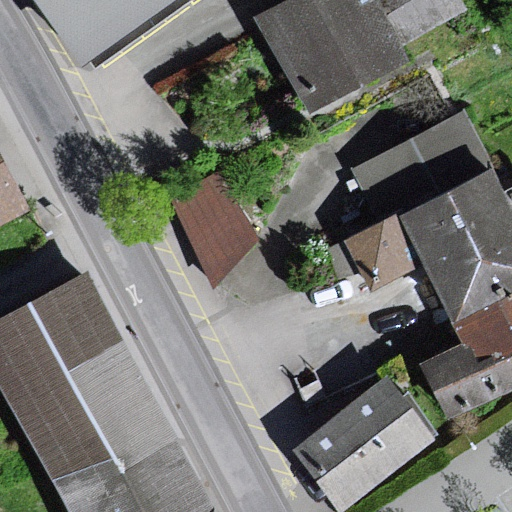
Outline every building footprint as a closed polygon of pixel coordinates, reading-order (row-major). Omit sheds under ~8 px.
[(170,0),(42,0),(83,60),(170,0)] [(301,0),(259,21),(314,113),(468,11),(461,0),(301,0)] [(511,231),(458,110),(345,168),(362,214),(333,229),(364,284),(402,266),(440,344),(403,364),(431,417),(511,385),(511,366),(497,342),(511,335),(511,231)] [(0,161),(0,223),(26,209),(0,161)] [(219,164),(168,197),(216,272),(267,239),(219,164)] [(214,511),(90,276),(0,323),(0,386),(65,511),(214,511)] [(373,370),(284,445),(332,509),(426,440),(373,370)]
